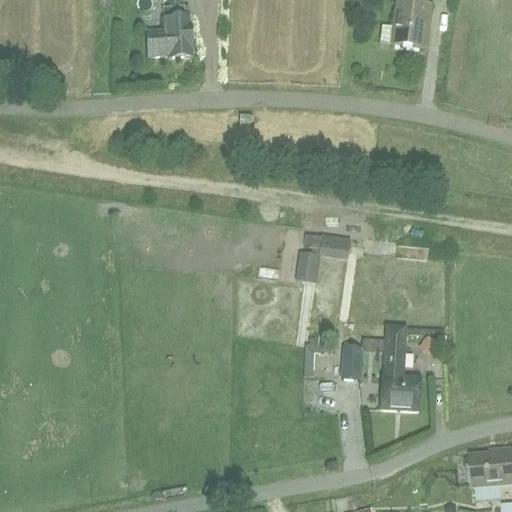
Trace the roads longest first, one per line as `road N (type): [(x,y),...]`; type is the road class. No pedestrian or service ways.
road 1 (track): [(511,231),(0,148)]
road 2 (residential): [(511,136),(308,99),(0,104)]
road 3 (residential): [(153,511),(356,477),(457,435),(511,422)]
